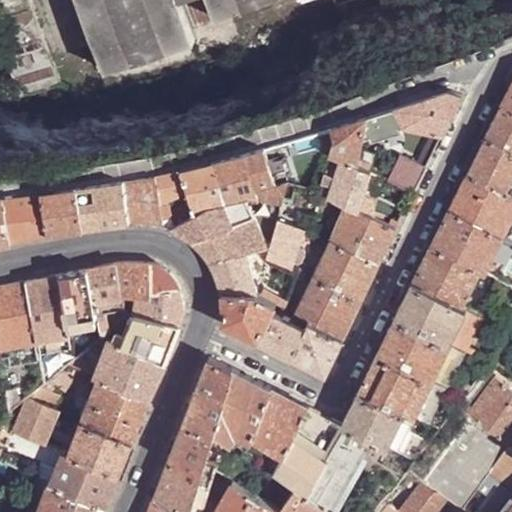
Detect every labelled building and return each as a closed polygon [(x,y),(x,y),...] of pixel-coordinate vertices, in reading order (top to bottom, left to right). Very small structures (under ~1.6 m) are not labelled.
[(27,0),(0,0),(0,50),(19,104),(60,90),(27,0)] [(78,0),(104,72),(192,40),(188,27),(180,6),(177,0),(78,0)] [(196,0),(180,6),(188,27),(214,18),(213,15),(208,0),(196,0)] [(208,0),(213,15),(256,0),(208,0)] [(511,81),(501,104),(511,108),(511,81)] [(400,121),(401,124),(416,127),(431,131),(442,134),(462,93),(452,89),(394,107),(400,121)] [(99,116),(95,104),(75,109),(78,122),(99,116)] [(511,108),(501,104),(485,136),(511,148),(511,108)] [(366,116),(361,134),(400,121),(394,107),(366,116)] [(366,116),(332,126),(335,137),(331,152),(344,158),(353,162),(358,145),(361,134),(366,116)] [(431,131),(417,161),(426,166),(430,158),(442,134),(431,131)] [(511,148),(485,136),(467,172),(506,191),(511,178),(511,148)] [(264,144),(212,159),(221,192),(253,183),(273,178),(264,144)] [(358,145),(353,162),(366,168),(369,161),(368,160),(371,151),(358,145)] [(398,152),(386,178),(407,188),(414,191),(426,166),(417,161),(398,152)] [(344,158),(336,175),(365,189),(372,171),(366,168),(353,162),(344,158)] [(212,159),(181,167),(187,190),(188,194),(187,195),(188,200),(168,211),(171,227),(172,227),(223,200),(221,192),(212,159)] [(181,167),(152,173),(162,224),(166,225),(171,227),(168,211),(166,205),(168,204),(166,199),(187,190),(181,167)] [(327,192),(334,196),(347,202),(358,208),(365,189),(336,175),(327,170),(324,181),(331,184),(327,192)] [(467,172),(450,207),(503,233),(508,224),(511,217),(511,216),(511,193),(506,191),(467,172)] [(123,177),(129,221),(141,221),(162,224),(152,173),(123,177)] [(123,177),(77,184),(82,227),(106,223),(129,221),(123,177)] [(254,188),(256,194),(281,200),(287,181),(286,180),(254,188)] [(281,200),(282,201),(291,203),(296,183),(295,183),(290,182),(287,181),(281,200)] [(253,183),(221,192),(223,200),(245,193),(248,192),(256,194),(254,188),(253,183)] [(42,191),(42,192),(49,234),(69,230),(82,227),(77,184),(42,191)] [(406,209),(410,199),(385,187),(382,196),(406,209)] [(407,188),(404,193),(411,197),(414,191),(407,188)] [(358,208),(374,215),(380,196),(365,189),(358,208)] [(42,192),(3,198),(9,242),(34,237),(49,234),(42,192)] [(254,217),(245,193),(223,200),(172,227),(180,231),(193,241),(254,217)] [(3,197),(0,197),(0,243),(9,242),(3,198),(3,197)] [(347,202),(331,239),(379,263),(397,227),(391,224),(375,216),(374,215),(358,208),(347,202)] [(450,207),(432,243),(481,268),(486,270),(501,239),(503,233),(450,207)] [(244,252),(265,247),(261,236),(254,217),(193,241),(199,246),(210,260),(244,252)] [(268,247),(265,257),(290,265),(292,262),(297,246),(303,224),(277,217),(271,236),(268,247)] [(271,236),(261,236),(265,247),(268,247),(271,236)] [(331,239),(297,312),(311,319),(344,336),(362,299),(379,263),(331,239)] [(432,243),(414,280),(463,304),(469,290),(481,268),(432,243)] [(297,246),(292,262),(297,263),(300,262),(303,252),(302,248),(297,246)] [(217,275),(221,293),(260,294),(256,283),(244,252),(210,260),(217,275)] [(145,295),(180,290),(175,281),(169,274),(165,270),(153,261),(138,259),(116,261),(122,298),(128,298),(134,299),(146,299),(145,295)] [(99,265),(89,267),(95,305),(122,300),(122,298),(116,261),(99,265)] [(69,271),(60,272),(72,319),(96,314),(95,305),(89,267),(69,271)] [(296,270),(294,278),(300,280),(302,272),(296,270)] [(38,277),(25,279),(40,338),(74,331),(72,319),(60,272),(38,277)] [(0,284),(0,346),(40,338),(25,279),(0,284)] [(414,280),(395,316),(449,342),(467,306),(463,304),(414,280)] [(260,294),(272,300),(275,282),(256,283),(260,294)] [(135,317),(180,322),(181,317),(182,311),(182,303),(180,290),(145,295),(146,299),(134,299),(135,317)] [(469,290),(463,304),(467,306),(475,310),(481,297),(469,290)] [(222,305),(222,321),(257,338),(270,309),(274,301),(272,300),(260,294),(221,293),(222,298),(222,305)] [(123,305),(122,300),(95,305),(107,310),(124,306),(123,305)] [(107,310),(95,305),(96,314),(101,337),(107,331),(110,328),(107,310)] [(449,342),(464,349),(482,314),(475,310),(467,306),(449,342)] [(270,309),(257,338),(293,355),(306,327),(270,309)] [(395,316),(378,351),(431,379),(449,342),(395,316)] [(125,340),(123,345),(166,360),(174,338),(180,322),(135,317),(133,322),(125,340)] [(306,327),(293,355),(326,371),(344,336),(311,319),(306,327)] [(511,328),(508,327),(503,334),(509,337),(511,332),(511,328)] [(107,331),(101,337),(110,340),(123,345),(125,340),(107,331)] [(40,338),(0,346),(4,361),(44,353),(40,338)] [(102,359),(95,376),(99,377),(151,398),(160,375),(166,360),(123,345),(110,340),(105,351),(102,359)] [(443,384),(449,388),(467,351),(464,349),(449,342),(431,379),(443,384)] [(91,345),(83,351),(102,359),(105,351),(91,345)] [(378,351),(361,386),(404,408),(414,414),(431,379),(378,351)] [(195,392),(184,420),(212,435),(233,367),(209,356),(195,392)] [(61,362),(53,368),(58,374),(61,372),(66,367),(61,362)] [(212,435),(213,436),(231,446),(235,436),(251,443),(272,386),(233,367),(212,435)] [(511,378),(501,371),(470,412),(479,418),(511,442),(511,378)] [(58,374),(51,380),(68,391),(74,381),(61,372),(58,374)] [(99,377),(83,417),(135,438),(144,415),(151,398),(99,377)] [(414,414),(425,419),(443,384),(431,379),(414,414)] [(455,391),(459,392),(464,395),(472,384),(464,379),(455,391)] [(19,381),(9,383),(16,411),(25,403),(19,381)] [(272,386),(251,443),(284,458),(294,438),(297,429),(309,404),(272,386)] [(361,386),(343,421),(343,422),(344,423),(374,437),(387,444),(404,408),(361,386)] [(34,397),(59,407),(62,400),(42,389),(33,396),(34,397)] [(34,397),(21,428),(46,439),(60,407),(59,407),(34,397)] [(443,421),(454,406),(444,401),(435,417),(443,421)] [(83,417),(71,449),(122,470),(130,451),(135,438),(83,417)] [(511,442),(479,418),(429,481),(451,497),(456,501),(463,506),(472,495),(491,471),(511,443),(511,442)] [(175,443),(170,457),(201,475),(207,457),(213,436),(212,435),(184,420),(175,443)] [(5,421),(0,425),(0,442),(41,457),(51,461),(58,444),(53,441),(46,439),(21,428),(5,421)] [(348,430),(342,442),(365,453),(374,437),(344,423),(342,427),(348,430)] [(327,460),(332,450),(297,429),(294,438),(327,460)] [(57,432),(53,441),(58,444),(63,445),(66,436),(57,432)] [(280,467),(278,472),(297,486),(319,501),(338,466),(327,460),(294,438),(284,458),(280,467)] [(511,443),(491,471),(511,486),(511,443)] [(51,461),(56,463),(63,446),(63,445),(58,444),(51,461)] [(56,463),(50,479),(109,504),(117,485),(122,470),(71,449),(63,446),(56,463)] [(413,446),(408,454),(415,458),(421,450),(413,446)] [(338,466),(319,501),(335,511),(336,511),(347,490),(361,462),(334,447),(332,450),(327,460),(338,466)] [(216,462),(215,467),(229,476),(234,466),(218,456),(216,462)] [(41,457),(36,473),(50,479),(56,463),(51,461),(41,457)] [(160,481),(155,493),(184,511),(189,511),(196,493),(201,475),(170,457),(160,481)] [(207,457),(201,475),(210,481),(215,467),(216,462),(207,457)] [(511,486),(491,471),(472,495),(479,501),(485,493),(508,510),(511,504),(511,486)] [(201,475),(196,493),(205,498),(210,481),(201,475)] [(50,479),(38,510),(42,511),(105,511),(109,504),(50,479)] [(426,479),(400,511),(439,511),(451,497),(429,481),(426,479)] [(215,511),(280,511),(282,510),(280,509),(233,482),(215,511)] [(0,486),(0,493),(16,501),(23,503),(25,497),(0,486)] [(282,510),(280,511),(335,511),(319,501),(297,486),(280,509),(282,510)] [(149,509),(147,511),(184,511),(155,493),(149,509)] [(472,495),(463,506),(470,511),(506,511),(508,510),(485,493),(479,501),(472,495)] [(456,501),(451,508),(456,511),(469,511),(470,511),(463,506),(456,501)]
